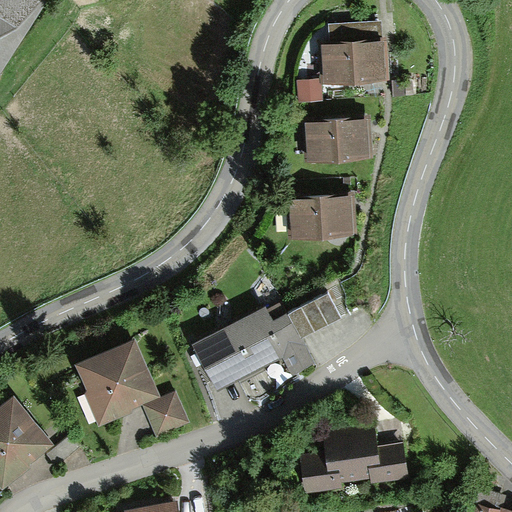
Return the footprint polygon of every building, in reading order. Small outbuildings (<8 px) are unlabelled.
[(0,0),(0,57),(37,4),(30,0),(0,0)] [(385,78),(382,19),(331,22),(334,80),(385,78)] [(302,71),(302,89),(327,90),(328,72),(302,71)] [(364,158),(364,120),(308,121),(308,158),(364,158)] [(351,236),(349,194),(291,196),(292,237),(351,236)] [(341,316),(328,289),(270,318),(265,308),(198,341),(219,384),(283,353),(294,373),(309,366),(295,338),(341,316)] [(135,345),(81,366),(104,422),(147,405),(157,432),(185,421),(175,394),(157,401),(135,345)] [(44,442),(11,398),(0,406),(0,474),(1,475),(44,442)] [(308,456),(313,487),(399,475),(394,443),(373,446),(370,428),(330,434),(332,452),(308,456)] [(176,511),(174,501),(128,509),(128,511),(176,511)]
